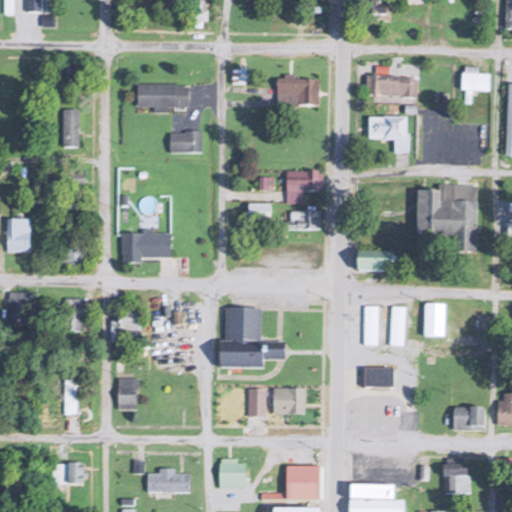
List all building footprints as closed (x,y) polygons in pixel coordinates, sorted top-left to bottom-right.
[(4,0),(4,17),(16,17),(15,0),(4,0)] [(190,0),(207,0),(207,25),(191,24),(190,0)] [(355,0),(377,0),(377,3),(385,3),(384,14),(360,13),(360,2),(355,2),(355,0)] [(127,6),(128,14),(140,13),(139,5),(127,6)] [(490,70),(477,69),(476,62),(463,62),(462,89),(490,90),(490,70)] [(59,87),(74,87),(74,68),(59,68),(59,87)] [(363,93),(364,71),(418,75),(415,96),(363,93)] [(246,85),(246,72),(233,72),(232,84),(246,85)] [(277,74),(317,75),(318,103),(299,103),(299,94),(277,92),(277,74)] [(134,81),(186,82),(186,105),(170,104),(165,109),(133,110),(134,81)] [(60,104),(75,104),(76,147),(61,146),(60,104)] [(369,113),(418,113),(419,157),(412,156),(411,149),(393,148),(393,138),(369,137),(369,113)] [(167,130),(200,129),(200,151),(168,152),(167,130)] [(281,169),(318,167),(317,198),(283,199),(281,169)] [(53,179),(73,179),(75,224),(54,222),(53,179)] [(260,180),(260,192),(274,192),(274,180),(260,180)] [(415,187),(438,186),(439,181),(473,181),(475,195),(479,195),(479,248),(467,249),(464,232),(414,231),(415,187)] [(272,206),(247,206),(247,223),(272,223),(272,206)] [(282,208),(315,208),(314,227),(282,227),(282,208)] [(5,211),(3,250),(28,254),(28,211),(5,211)] [(121,262),(138,262),(139,255),(168,256),(168,230),(150,230),(148,222),(138,223),(138,232),(122,232),(121,262)] [(53,264),(75,266),(75,243),(53,242),(53,264)] [(356,248),(395,249),(395,270),(354,269),(356,248)] [(7,291),(31,291),(31,328),(5,324),(7,291)] [(60,298),(82,298),(83,332),(61,330),(60,298)] [(222,302),(260,304),(258,339),(285,339),(285,347),(285,360),(276,360),(261,359),(263,370),(221,370),(222,302)] [(360,302),(404,304),(402,345),(360,344),(360,302)] [(421,302),(443,302),(441,335),(422,337),(421,302)] [(116,309),(142,311),(140,350),(117,350),(116,309)] [(364,364),(391,364),(391,385),(363,387),(364,364)] [(118,376),(137,376),(137,410),(115,408),(118,376)] [(63,382),(77,381),(77,419),(64,419),(63,382)] [(269,387),(301,388),(302,402),(302,416),(270,416),(269,387)] [(265,390),(248,390),(248,418),(265,418),(265,390)] [(496,400),(495,418),(511,418),(511,391),(503,391),(503,399),(496,400)] [(452,406),(481,407),(482,430),(452,429),(452,406)] [(390,425),(390,411),(346,411),(346,425),(390,425)] [(219,458),(241,457),(242,487),(216,486),(219,458)] [(443,459),(465,460),(466,494),(444,492),(443,459)] [(284,503),(316,503),(317,467),(284,464),(284,503)] [(82,486),(82,466),(51,466),(51,486),(82,486)] [(146,473),(188,471),(186,490),(146,490),(146,473)] [(348,511),(349,486),(392,486),(393,501),(402,502),(402,511),(348,511)] [(226,502),(237,503),(238,494),(226,493),(226,502)]
